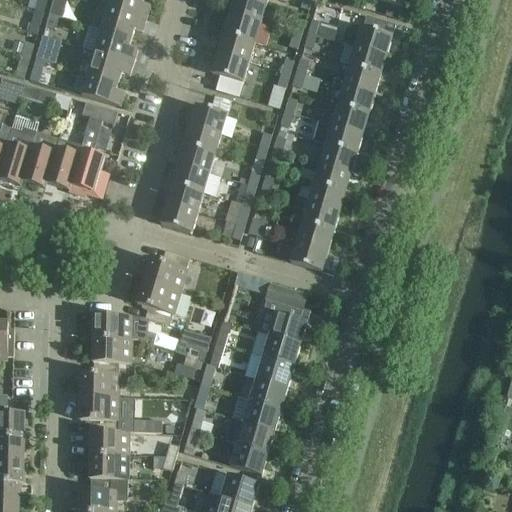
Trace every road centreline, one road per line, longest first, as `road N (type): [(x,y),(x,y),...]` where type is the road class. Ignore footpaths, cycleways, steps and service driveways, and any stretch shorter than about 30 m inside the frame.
road 1 (residential): [(364,300),(452,0)]
road 2 (residential): [(135,230),(180,86),(158,54),(174,0)]
road 3 (residential): [(303,511),(364,300)]
road 4 (residential): [(48,511),(53,301)]
road 5 (residential): [(135,230),(0,216)]
road 6 (residential): [(53,301),(96,302),(113,284),(135,230)]
road 7 (residential): [(364,300),(247,264)]
